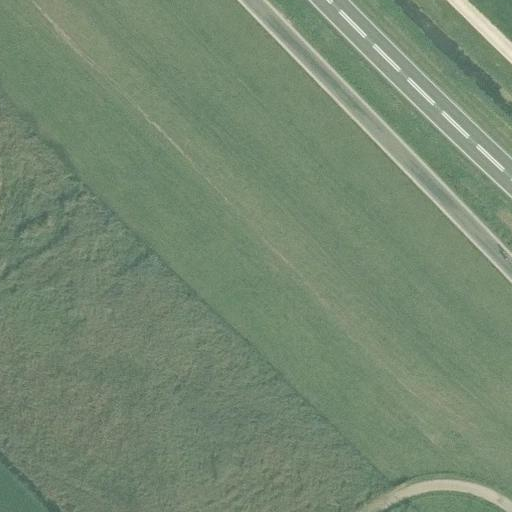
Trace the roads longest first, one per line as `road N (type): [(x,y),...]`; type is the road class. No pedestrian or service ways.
road 1 (unclassified): [(511,267),(251,0)]
road 2 (trunk): [(511,179),(329,0)]
road 3 (track): [(370,511),(439,485),(472,489),(511,508)]
